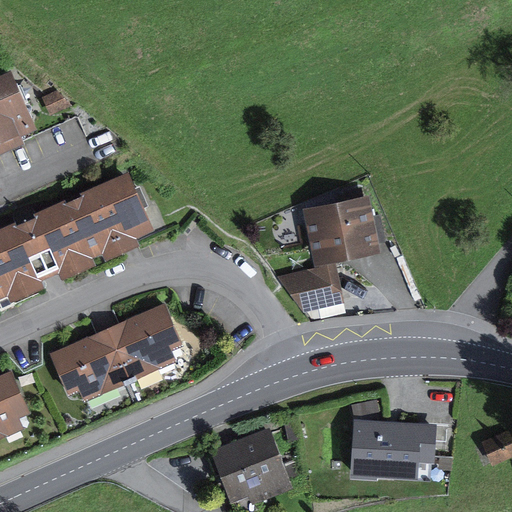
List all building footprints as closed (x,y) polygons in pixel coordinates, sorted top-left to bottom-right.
[(30,117),(6,61),(0,63),(0,147),(19,140),(12,125),(30,117)] [(0,229),(0,294),(150,228),(127,173),(0,229)] [(315,257),(374,247),(364,192),(305,202),(315,257)] [(302,304),(334,298),(327,264),(280,274),(302,304)] [(184,344),(166,297),(44,345),(62,391),(74,386),(78,397),(177,358),(173,349),(184,344)] [(30,409),(11,364),(0,368),(0,433),(22,425),(17,415),(30,409)] [(349,477),(421,479),(422,460),(432,460),(433,424),(351,422),(349,477)] [(284,484),(264,428),(208,448),(228,504),(284,484)]
